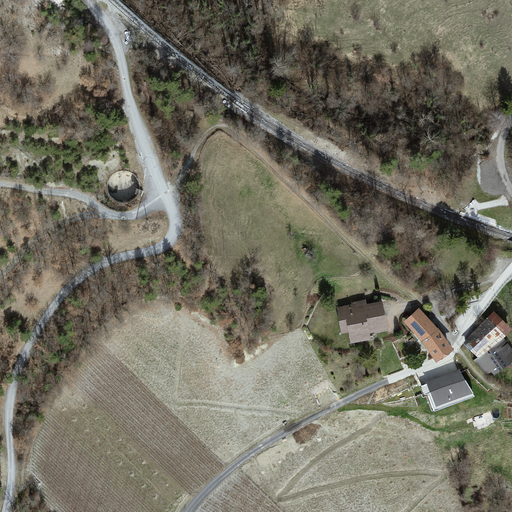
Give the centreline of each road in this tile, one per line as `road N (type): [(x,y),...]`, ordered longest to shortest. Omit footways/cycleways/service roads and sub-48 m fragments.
road 1 (unclassified): [(5,511),(7,387),(25,344),(79,273),(165,241),(167,222),(106,34),(83,0)]
road 2 (unclassified): [(511,265),(436,363),(309,405),(248,438),(219,460),(183,511)]
road 3 (track): [(0,183),(65,192),(120,215),(158,197)]
road 4 (track): [(109,213),(76,214),(40,231),(0,270)]
